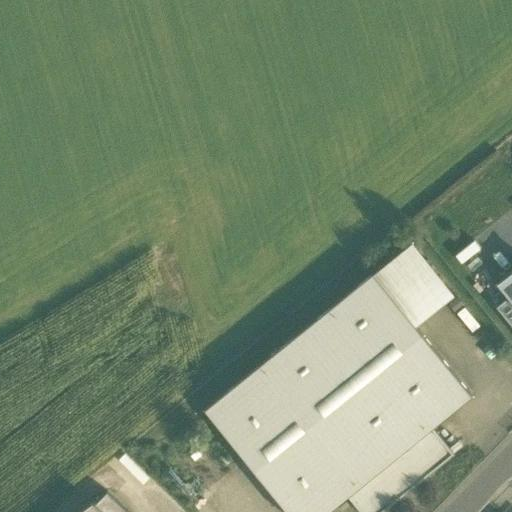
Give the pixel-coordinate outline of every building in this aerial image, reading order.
[(413,241),(374,272),(415,324),(454,292),(413,241)] [(511,270),(497,283),(507,296),(511,301),(511,270)] [(205,408),(289,511),(324,511),(347,494),(432,425),(472,393),(415,324),(374,272),(373,272),(205,408)] [(511,301),(507,296),(496,306),(511,325),(511,301)] [(432,425),(347,494),(361,511),(380,511),(454,452),(432,425)] [(129,511),(113,496),(107,490),(96,502),(93,499),(75,511),(129,511)]
